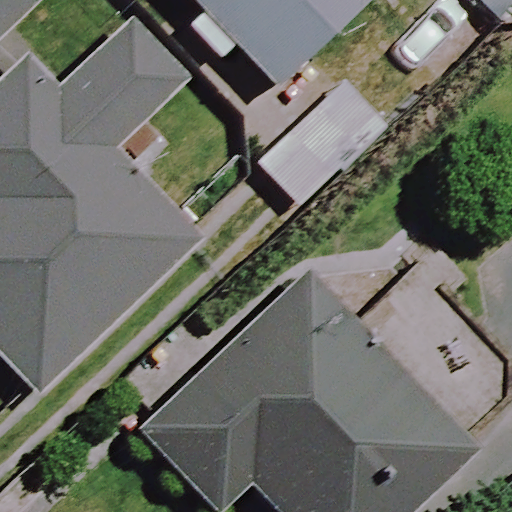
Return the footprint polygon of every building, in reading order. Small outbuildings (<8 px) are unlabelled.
[(0,0),(0,56),(60,0),(0,0)] [(183,0),(274,92),(369,0),(183,0)] [(181,92),(122,32),(52,100),(21,69),(0,89),(0,366),(37,404),(193,249),(109,164),(181,92)] [(372,123),(340,89),(254,168),(285,202),(372,123)] [(426,511),(474,468),(306,287),(140,441),(205,511),(235,511),(253,495),(268,511),(426,511)]
